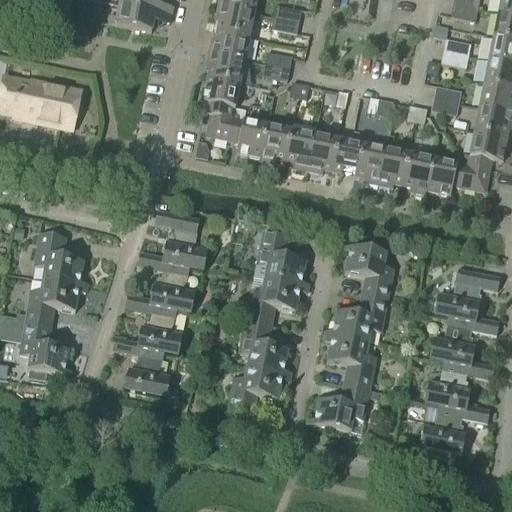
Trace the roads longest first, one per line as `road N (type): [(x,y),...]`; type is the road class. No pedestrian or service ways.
road 1 (residential): [(286,445),(496,481),(511,313)]
road 2 (residential): [(286,445),(329,246)]
road 3 (residential): [(118,415),(286,445)]
road 4 (residential): [(127,237),(92,396)]
road 5 (residential): [(162,155),(192,0)]
road 6 (residential): [(127,237),(0,212)]
